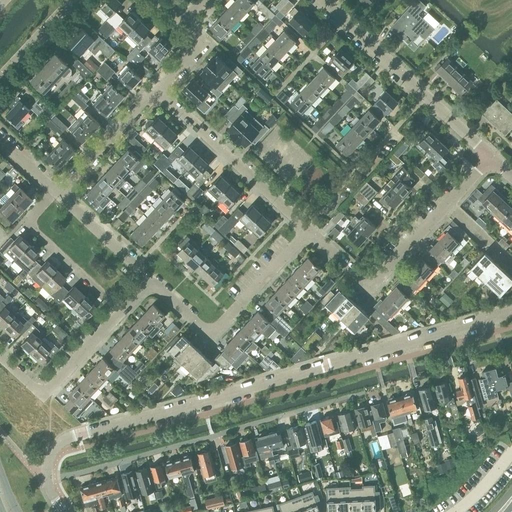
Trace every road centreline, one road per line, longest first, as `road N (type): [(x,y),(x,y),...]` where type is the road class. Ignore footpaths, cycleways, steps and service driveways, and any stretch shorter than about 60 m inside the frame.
road 1 (residential): [(63,511),(47,479),(64,441),(511,313)]
road 2 (residential): [(306,231),(156,87)]
road 3 (residential): [(306,231),(426,101)]
road 4 (residential): [(43,395),(152,282)]
road 5 (residential): [(62,197),(156,87)]
road 6 (residential): [(210,335),(306,231)]
road 7 (residential): [(152,282),(62,197)]
road 8 (residential): [(426,101),(337,15)]
